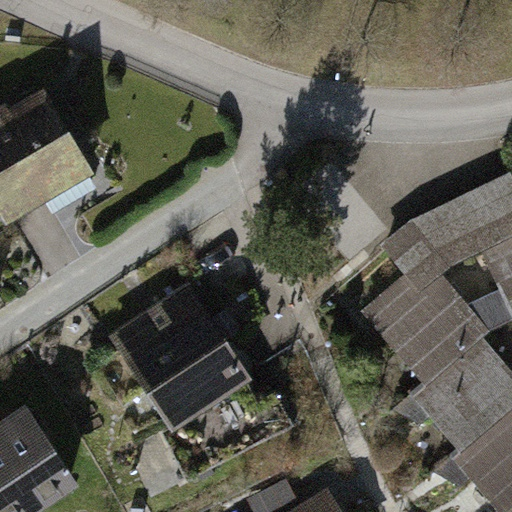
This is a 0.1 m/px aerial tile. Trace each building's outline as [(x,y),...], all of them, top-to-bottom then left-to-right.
[(27,88),(0,101),(0,210),(71,175),(27,88)] [(511,511),(511,169),(320,278),(452,511),(511,511)] [(196,279),(117,332),(178,423),(257,370),(196,279)] [(29,395),(0,412),(0,511),(12,511),(76,476),(29,395)] [(356,511),(332,472),(266,511),(356,511)]
